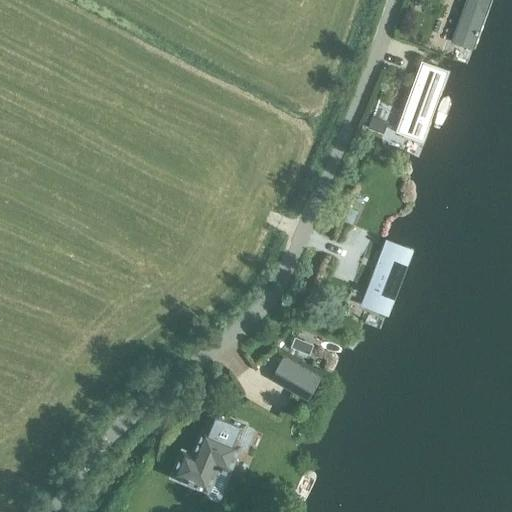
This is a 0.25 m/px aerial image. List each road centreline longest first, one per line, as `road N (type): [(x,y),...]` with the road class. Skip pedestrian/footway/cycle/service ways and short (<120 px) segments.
road 1 (unclassified): [(55,511),(106,442),(251,323),(301,233),(393,0)]
road 2 (track): [(177,142),(265,216),(301,233)]
